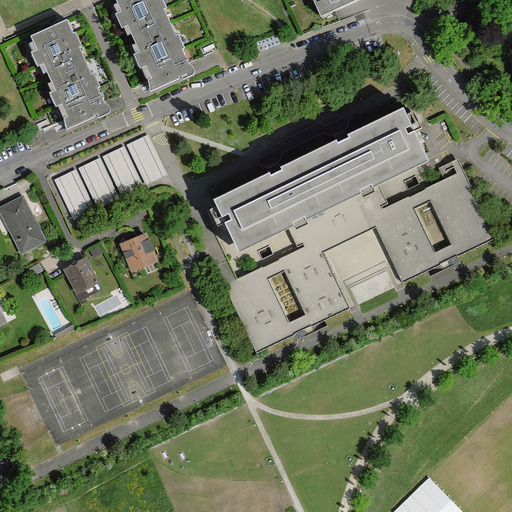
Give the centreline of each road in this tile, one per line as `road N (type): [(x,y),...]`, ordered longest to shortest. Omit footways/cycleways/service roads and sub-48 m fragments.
road 1 (residential): [(0,175),(383,22),(411,26)]
road 2 (residential): [(511,130),(453,78),(411,26)]
